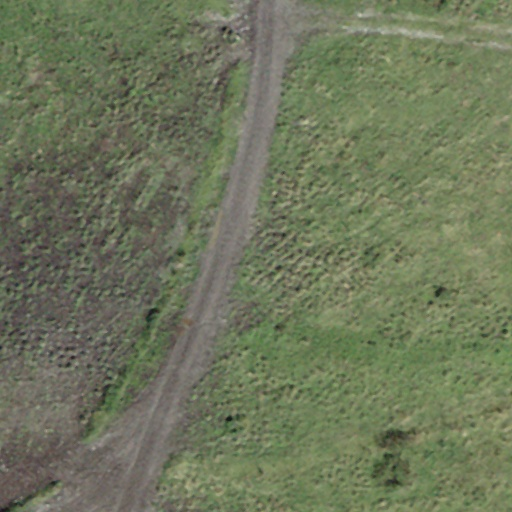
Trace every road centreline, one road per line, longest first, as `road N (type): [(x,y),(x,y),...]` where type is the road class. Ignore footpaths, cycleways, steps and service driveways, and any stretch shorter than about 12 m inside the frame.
road 1 (track): [(278,0),(227,248),(113,511)]
road 2 (track): [(277,13),(511,38)]
